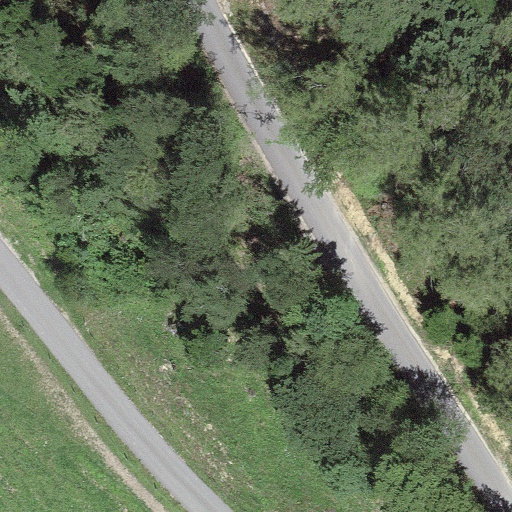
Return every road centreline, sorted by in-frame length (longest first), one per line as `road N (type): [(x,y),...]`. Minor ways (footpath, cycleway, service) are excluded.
road 1 (unclassified): [(220,0),(249,83),(511,509)]
road 2 (track): [(216,511),(0,266)]
